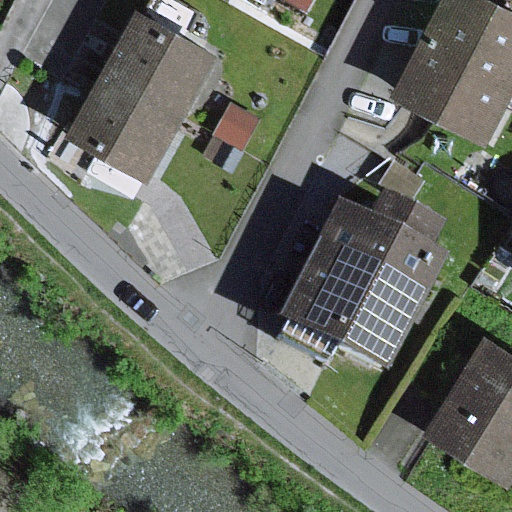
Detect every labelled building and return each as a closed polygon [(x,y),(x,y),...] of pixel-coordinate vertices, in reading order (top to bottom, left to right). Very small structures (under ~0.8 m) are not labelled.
[(283,0),(307,13),(314,0),(283,0)] [(495,134),(511,100),(511,0),(446,0),(402,87),(495,134)] [(225,49),(142,5),(109,63),(192,109),(225,49)] [(192,109),(109,63),(75,125),(106,142),(152,168),(158,171),(192,109)] [(234,101),(216,134),(246,150),(264,117),(234,101)] [(216,137),(206,155),(233,170),(243,152),(216,137)] [(152,168),(106,142),(90,170),(136,196),(152,168)] [(369,220),(337,203),(277,319),(384,374),(445,255),(430,248),(441,226),(382,196),(369,220)] [(511,341),(491,329),(429,435),(511,482),(511,341)]
